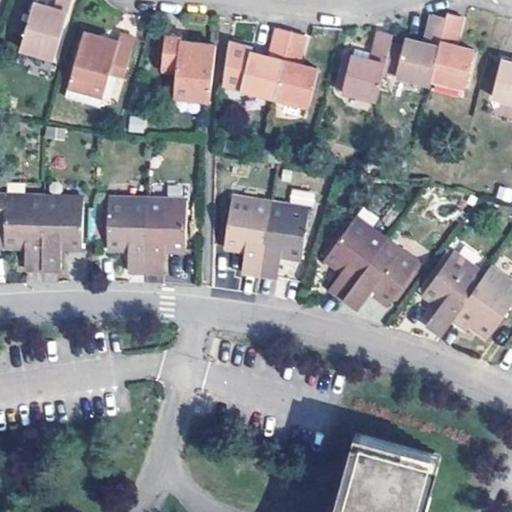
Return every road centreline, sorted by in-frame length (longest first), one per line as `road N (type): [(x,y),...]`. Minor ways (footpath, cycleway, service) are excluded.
road 1 (residential): [(0,310),(205,308),(409,356),(511,400)]
road 2 (residential): [(248,0),(355,7),(382,0)]
